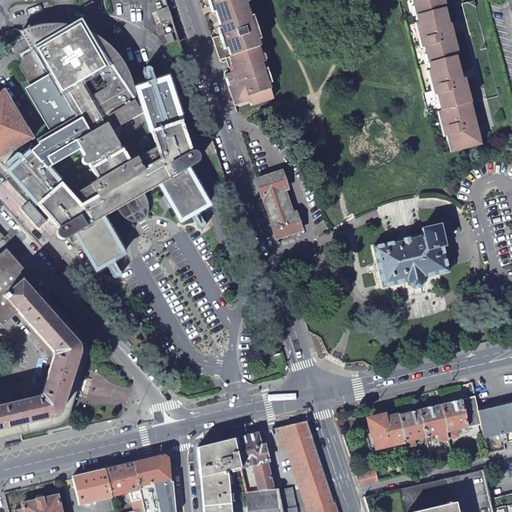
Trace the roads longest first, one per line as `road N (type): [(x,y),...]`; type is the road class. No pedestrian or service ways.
road 1 (secondary): [(314,393),(183,0)]
road 2 (residential): [(0,212),(179,426)]
road 3 (secondary): [(314,393),(511,353)]
road 4 (secondary): [(179,426),(0,470)]
road 5 (secondary): [(314,393),(179,426)]
road 6 (secondary): [(354,511),(314,393)]
